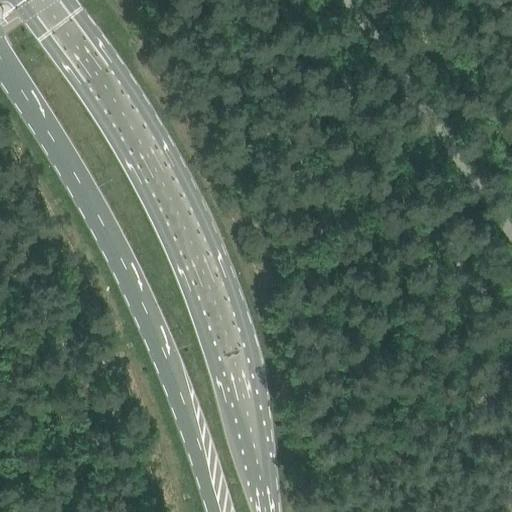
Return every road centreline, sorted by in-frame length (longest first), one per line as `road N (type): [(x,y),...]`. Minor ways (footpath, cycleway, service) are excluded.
road 1 (secondary): [(268,511),(235,359),(210,287),(163,183),(43,0)]
road 2 (secondary): [(0,58),(164,350),(218,511)]
road 3 (unclassified): [(511,227),(354,0)]
